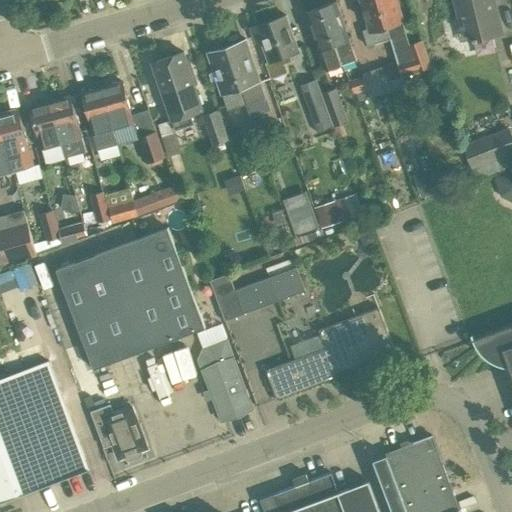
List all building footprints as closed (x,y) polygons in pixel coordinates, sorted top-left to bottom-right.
[(336,0),(321,6),(341,64),(356,59),(336,0)] [(390,39),(378,0),(360,0),(370,32),(365,33),(364,29),(363,30),(368,46),(390,39)] [(422,40),(409,45),(403,22),(396,0),(378,0),(390,39),(397,61),(402,77),(431,66),(422,40)] [(454,0),(460,19),(455,20),(461,41),(503,31),(495,0),(454,0)] [(341,64),(321,6),(306,11),(326,69),(341,64)] [(256,25),(257,27),(251,29),(256,41),(261,39),(269,61),(266,62),(272,79),(290,72),(287,63),(293,61),(290,53),(299,50),(286,14),(256,25)] [(261,112),(270,109),(246,37),(227,44),(241,87),(241,88),(246,103),(254,129),(266,125),(261,112)] [(241,87),(227,44),(224,45),(224,46),(208,52),(222,94),(223,93),(228,109),(246,103),(241,88),(241,87)] [(195,123),(191,113),(203,109),(183,51),(152,62),(172,119),(158,124),(169,156),(180,153),(174,135),(178,133),(177,129),(195,123)] [(382,66),(386,81),(402,77),(397,61),(382,66)] [(368,87),(364,76),(350,81),(354,92),(368,87)] [(322,92),(317,78),(300,84),(317,132),(334,125),(322,92)] [(123,81),(103,86),(118,144),(139,138),(146,162),(166,156),(149,108),(132,114),(123,81)] [(118,144),(103,86),(82,92),(98,149),(118,144)] [(335,88),(322,92),(334,125),(348,120),(335,88)] [(71,95),(51,100),(63,143),(67,158),(87,152),(83,137),(71,95)] [(63,143),(51,100),(31,106),(43,148),(46,164),(67,158),(63,143)] [(219,108),(203,114),(213,144),(229,139),(227,134),(219,108)] [(0,121),(14,171),(34,165),(19,110),(0,115),(0,121)] [(0,174),(14,171),(0,121),(0,174)] [(511,135),(509,128),(465,145),(473,166),(511,151),(511,135)] [(440,191),(434,176),(416,183),(422,198),(440,191)] [(141,216),(173,204),(182,201),(176,185),(135,200),(141,216)] [(114,223),(109,206),(108,206),(104,190),(90,194),(100,228),(114,223)] [(357,194),(341,200),(348,220),(365,215),(357,194)] [(133,199),(109,206),(114,223),(139,215),(133,199)] [(63,244),(59,230),(53,209),(40,213),(51,248),(63,244)] [(38,255),(28,222),(0,229),(0,245),(5,265),(38,255)] [(84,223),(59,230),(63,244),(88,235),(84,223)] [(94,368),(206,326),(168,226),(56,268),(94,368)] [(309,242),(319,238),(316,231),(307,234),(309,242)] [(274,249),(281,247),(280,244),(278,238),(271,241),(274,249)] [(226,320),(244,312),(306,289),(297,265),(236,289),(230,274),(211,281),(226,320)] [(57,302),(48,304),(58,338),(67,336),(57,302)] [(325,347),(336,372),(395,350),(379,306),(319,329),(325,347)] [(511,323),(469,339),(470,340),(477,338),(497,360),(494,365),(496,366),(498,360),(509,363),(511,371),(511,323)] [(0,364),(10,361),(0,333),(0,364)] [(71,366),(81,363),(71,338),(62,342),(71,366)] [(202,369),(233,358),(226,338),(203,346),(199,358),(202,369)] [(336,372),(325,347),(266,369),(277,399),(338,376),(336,372)] [(233,358),(202,369),(221,419),(252,408),(233,358)] [(0,501),(89,468),(49,360),(0,377),(0,501)] [(132,406),(114,413),(110,404),(91,411),(104,447),(114,444),(119,458),(126,455),(127,458),(130,460),(140,456),(141,453),(140,450),(147,447),(132,406)] [(386,454),(373,459),(393,511),(461,511),(432,435),(385,452),(386,454)] [(379,511),(368,480),(338,491),(330,471),(308,480),(305,473),(293,477),(295,484),(259,497),(264,511),(379,511)]
